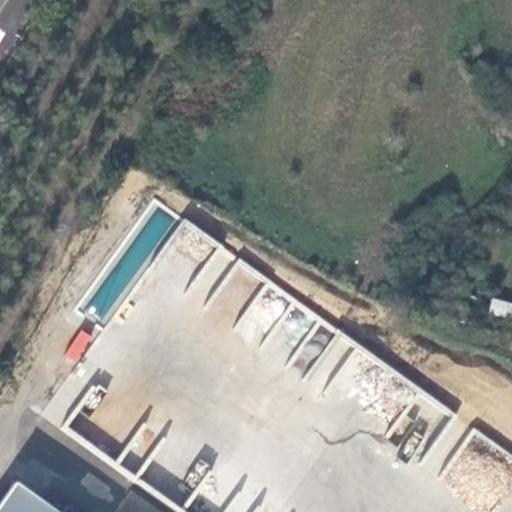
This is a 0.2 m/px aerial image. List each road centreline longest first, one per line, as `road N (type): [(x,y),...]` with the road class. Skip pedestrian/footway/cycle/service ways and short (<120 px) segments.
road 1 (unknown): [(67,388),(105,294),(151,219),(201,218),(403,328),(298,479),(269,490),(230,479)]
road 2 (unknown): [(230,479),(67,388)]
